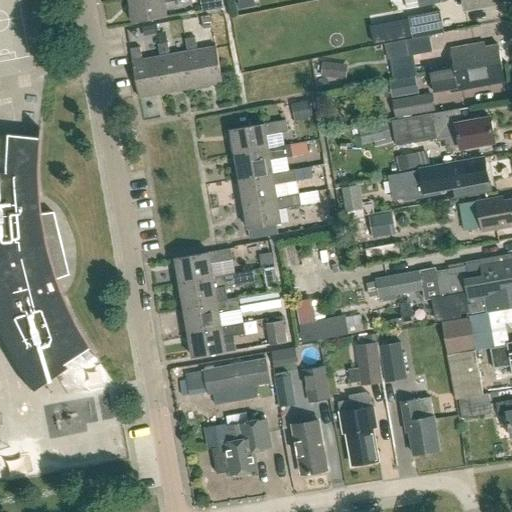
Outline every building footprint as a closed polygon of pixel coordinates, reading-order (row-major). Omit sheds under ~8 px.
[(129,0),(134,24),(168,18),(165,4),(186,0),(129,0)] [(209,0),(212,10),(224,8),(222,0),(209,0)] [(253,0),(238,0),(240,8),(255,6),(253,0)] [(419,0),(420,5),(440,2),(440,0),(462,0),(465,10),(496,4),(495,0),(419,0)] [(442,11),(410,17),(410,19),(414,36),(414,39),(429,36),(446,33),(442,11)] [(209,16),(201,18),(203,28),(211,27),(209,16)] [(410,19),(394,22),(397,39),(414,36),(410,19)] [(146,28),(148,37),(157,35),(155,26),(146,28)] [(414,39),(385,44),(388,60),(432,52),(429,36),(414,39)] [(195,89),(223,84),(217,49),(198,52),(196,39),(186,41),(188,54),(189,54),(195,89)] [(189,54),(188,54),(171,57),(168,44),(159,46),(161,59),(162,59),(168,94),(195,89),(189,54)] [(502,65),(498,46),(486,48),(486,49),(477,51),(476,46),(451,50),(455,69),(455,71),(479,66),(480,69),(502,65)] [(131,51),(140,99),(168,94),(162,59),(161,59),(143,62),(141,49),(131,51)] [(324,62),(322,76),(337,78),(339,64),(324,62)] [(459,92),(505,83),(502,65),(480,69),(479,66),(455,71),(455,69),(431,74),(435,94),(458,89),(459,92)] [(420,94),(418,77),(391,81),(394,98),(420,94)] [(434,93),(394,100),(398,118),(437,111),(434,93)] [(309,102),(296,104),(299,119),(312,117),(309,102)] [(461,110),(393,122),(398,147),(460,136),(462,150),(495,144),(491,118),(464,123),(461,110)] [(287,121),(246,128),(232,131),(236,156),(270,150),(269,149),(267,136),(289,133),(287,121)] [(387,123),(368,128),(371,142),(374,141),(376,147),(392,143),(387,123)] [(4,135),(4,136),(0,136),(0,336),(3,343),(11,360),(26,384),(31,391),(65,368),(62,364),(87,348),(93,357),(94,356),(88,346),(74,323),(69,313),(58,289),(56,284),(54,284),(53,280),(67,275),(52,212),(37,214),(36,210),(38,210),(38,204),(36,178),(36,166),(37,140),(39,128),(37,128),(36,138),(4,135)] [(270,150),(236,156),(241,181),(274,175),(274,174),(271,161),(293,157),(291,145),(269,149),(270,150)] [(417,153),(397,157),(400,170),(420,166),(417,153)] [(485,159),(420,171),(403,173),(408,198),(424,195),(426,205),(452,201),(491,194),(485,159)] [(309,168),(297,170),(299,179),(311,177),(309,168)] [(278,199),(278,198),(276,185),(297,181),(295,170),(274,174),(274,175),(241,181),(245,205),(278,199)] [(297,181),(276,185),(278,198),(300,194),(297,181)] [(357,211),(353,188),(344,189),(348,213),(357,211)] [(245,205),(249,230),(283,224),(280,210),(302,206),(300,194),(278,198),(278,199),(245,205)] [(511,200),(504,202),(503,198),(477,202),(482,234),(511,228),(511,224),(511,223),(511,200)] [(397,233),(394,213),(370,217),(374,238),(397,233)] [(403,240),(374,242),(375,256),(404,254),(403,240)] [(233,262),(231,250),(176,260),(181,285),(213,279),(213,278),(211,266),(233,262)] [(271,253),(260,255),(262,267),(274,265),(271,253)] [(361,253),(352,255),(354,266),(363,264),(361,253)] [(440,298),(433,299),(437,323),(460,318),(460,316),(467,315),(467,316),(511,308),(511,260),(508,262),(507,255),(467,262),(468,266),(435,272),(440,298)] [(274,267),(264,269),(268,288),(278,286),(274,267)] [(421,271),(379,279),(383,301),(398,299),(397,294),(424,289),(421,271)] [(235,275),(213,278),(213,279),(181,285),(185,309),(218,303),(215,291),(237,287),(235,275)] [(222,328),(220,315),(242,311),(240,299),(218,303),(185,309),(190,334),(222,328)] [(315,341),(338,337),(334,318),(311,322),(315,341)] [(402,319),(390,320),(391,329),(403,327),(402,319)] [(447,323),(452,355),(480,350),(474,319),(447,323)] [(284,321),(266,324),(270,346),(288,343),(284,321)] [(194,359),(227,353),(224,340),(246,336),(244,324),(222,328),(190,334),(194,359)] [(357,345),(362,385),(384,383),(379,343),(357,345)] [(400,343),(380,347),(386,383),(407,379),(400,343)] [(494,349),(498,369),(511,366),(511,344),(509,346),(494,349)] [(452,355),(459,399),(488,394),(480,350),(452,355)] [(271,383),(267,358),(203,370),(208,395),(271,383)] [(325,368),(305,371),(310,403),(330,399),(325,368)] [(199,371),(182,373),(185,390),(202,387),(199,371)] [(291,376),(275,378),(277,393),(293,390),(291,376)] [(488,394),(459,399),(462,419),(492,414),(489,394),(488,394)] [(410,432),(410,433),(414,455),(441,450),(435,417),(434,417),(431,397),(402,403),(407,433),(410,432)] [(499,418),(508,416),(511,438),(511,400),(497,403),(499,418)] [(341,413),(344,434),(348,433),(353,466),(379,462),(373,429),(377,428),(373,408),(341,413)] [(227,426),(227,427),(230,443),(224,444),(225,446),(212,449),(217,475),(230,472),(230,476),(257,471),(253,452),(271,448),(266,420),(243,424),(243,423),(227,426)] [(302,475),(328,470),(319,421),(293,426),(302,475)] [(226,425),(205,429),(208,449),(212,449),(225,446),(224,444),(230,443),(227,427),(226,425)]
